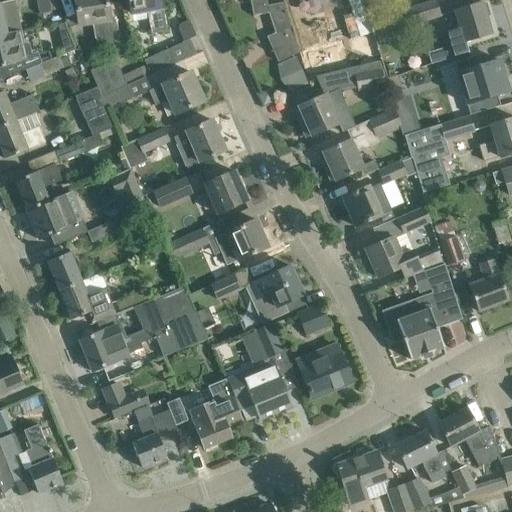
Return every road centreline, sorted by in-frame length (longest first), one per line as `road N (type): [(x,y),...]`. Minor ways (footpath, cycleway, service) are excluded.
road 1 (residential): [(397,400),(372,329),(303,227),(198,0)]
road 2 (residential): [(113,511),(0,239)]
road 3 (residential): [(130,511),(296,457)]
road 4 (residential): [(397,400),(511,340)]
